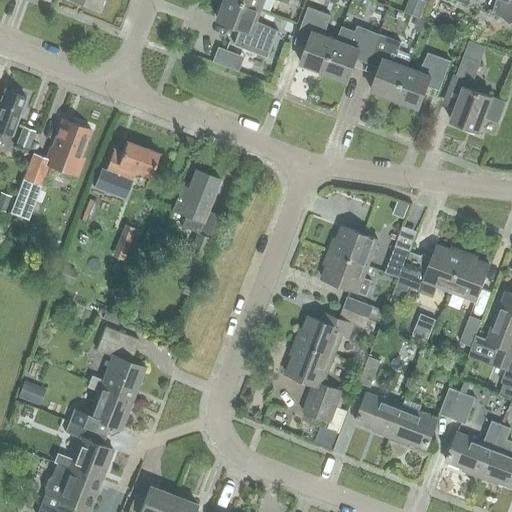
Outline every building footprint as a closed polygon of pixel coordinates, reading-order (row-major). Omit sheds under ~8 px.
[(73,0),(99,10),(102,0),(73,0)] [(224,0),(217,20),(246,31),(240,47),(268,58),(278,31),(256,21),(261,9),(235,0),(224,0)] [(235,0),(261,9),(264,0),(277,0),(288,3),(289,0),(235,0)] [(511,21),(511,0),(496,0),(492,14),(511,21)] [(324,73),(336,40),(324,36),(330,16),(308,7),(299,31),(311,36),(300,64),(324,73)] [(370,59),(379,34),(357,26),(349,45),(336,40),(324,73),(348,82),(358,54),(370,59)] [(410,57),(398,52),(401,43),(379,34),(370,59),(382,63),(371,91),(395,100),(407,67),(406,67),(410,57)] [(226,67),(231,52),(218,47),(213,62),(226,67)] [(441,85),(450,61),(428,53),(419,72),(407,67),(395,100),(418,109),(429,81),(441,85)] [(457,75),(473,81),(480,62),(464,56),(457,75)] [(455,109),(450,122),(479,132),(485,115),(498,120),(505,102),(492,97),(470,89),(464,86),(455,109)] [(25,96),(3,87),(0,95),(0,131),(11,136),(19,114),(18,114),(25,96)] [(91,129),(60,118),(49,146),(47,146),(43,157),(32,153),(15,197),(33,205),(48,166),(77,176),(83,159),(80,157),(91,129)] [(34,131),(21,126),(14,146),(26,151),(34,131)] [(113,151),(109,161),(106,170),(101,168),(94,188),(125,199),(136,170),(150,176),(158,155),(126,142),(122,154),(113,151)] [(182,186),(172,210),(184,215),(180,226),(195,232),(186,255),(182,269),(195,274),(200,261),(209,238),(198,234),(207,211),(220,180),(195,170),(188,188),(182,186)] [(0,211),(5,213),(10,197),(0,192),(0,211)] [(141,231),(125,225),(120,236),(137,243),(141,231)] [(367,266),(377,240),(342,226),(337,239),(334,238),(329,251),(367,266)] [(449,291),(464,252),(451,247),(450,250),(437,245),(431,260),(409,252),(402,272),(413,276),(408,289),(432,298),(436,286),(449,291)] [(399,278),(402,272),(409,252),(396,247),(386,273),(399,278)] [(363,279),(367,266),(329,251),(324,264),(327,265),(322,279),(358,292),(363,279)] [(476,301),(489,265),(476,260),(477,257),(464,252),(449,291),(476,301)] [(76,272),(62,266),(57,278),(70,284),(76,272)] [(403,303),(408,289),(413,276),(402,272),(399,278),(392,298),(403,303)] [(511,356),(511,353),(511,294),(506,292),(499,310),(497,309),(491,322),(494,323),(487,342),(501,347),(494,364),(509,369),(499,394),(511,398),(511,395),(511,356)] [(369,318),(373,307),(347,297),(343,308),(369,318)] [(384,311),(373,307),(369,318),(379,322),(384,311)] [(366,325),(369,318),(343,308),(339,319),(325,314),(322,321),(307,316),(302,329),(299,328),(295,341),(333,356),(341,335),(349,338),(354,325),(365,329),(366,325)] [(475,337),(481,320),(470,316),(460,342),(471,346),(475,337)] [(394,324),(384,320),(380,330),(390,334),(394,324)] [(133,399),(145,369),(130,363),(139,340),(105,327),(96,350),(112,357),(103,381),(90,375),(87,381),(133,399)] [(479,361),(487,342),(475,337),(471,346),(467,357),(479,361)] [(323,384),(333,356),(295,341),(290,354),(293,355),(285,374),(311,383),(300,412),(329,423),(341,391),(323,384)] [(370,388),(380,362),(369,357),(359,383),(370,388)] [(39,406),(45,389),(23,381),(17,398),(39,406)] [(121,429),(133,399),(87,381),(85,388),(98,393),(89,416),(73,410),(69,421),(99,433),(103,422),(121,429)] [(450,418),(460,392),(449,388),(439,414),(450,418)] [(461,423),(471,396),(460,392),(450,418),(461,423)] [(402,406),(401,406),(368,393),(360,414),(359,413),(355,423),(380,432),(379,434),(390,438),(402,406)] [(436,419),(418,412),(420,405),(403,399),(401,406),(402,406),(390,438),(401,442),(402,440),(426,450),(429,440),(428,440),(436,419)] [(481,424),(485,411),(471,406),(466,419),(481,424)] [(95,443),(99,433),(69,421),(65,432),(81,438),(69,468),(101,481),(113,451),(95,443)] [(511,453),(510,453),(511,445),(511,441),(506,439),(510,428),(499,424),(496,432),(497,433),(480,477),(491,482),(492,480),(511,487),(511,453)] [(336,432),(319,425),(313,441),(329,448),(336,432)] [(497,433),(496,432),(487,428),(482,442),(458,433),(451,453),(449,452),(446,462),(470,471),(469,473),(480,477),(497,433)] [(69,468),(57,463),(52,476),(48,480),(45,488),(45,493),(37,511),(72,511),(75,505),(90,511),(101,481),(69,468)] [(166,511),(173,495),(149,486),(144,498),(135,494),(127,511),(166,511)] [(194,511),(197,505),(173,495),(166,511),(194,511)]
